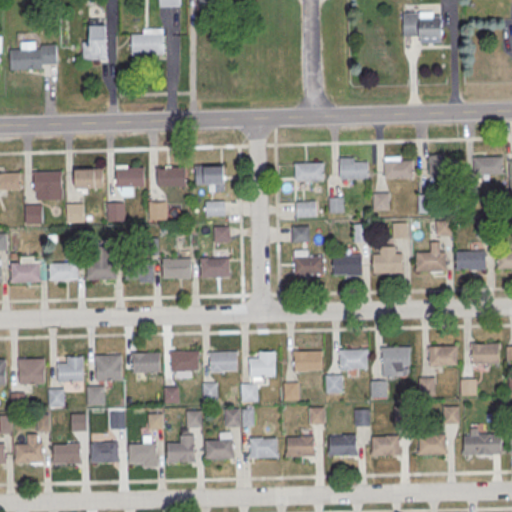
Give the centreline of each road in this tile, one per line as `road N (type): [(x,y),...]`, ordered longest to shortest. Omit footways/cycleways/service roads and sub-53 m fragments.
road 1 (tertiary): [(511,110),(0,126)]
road 2 (residential): [(511,491),(0,503)]
road 3 (residential): [(511,308),(0,320)]
road 4 (residential): [(259,313),(254,120)]
